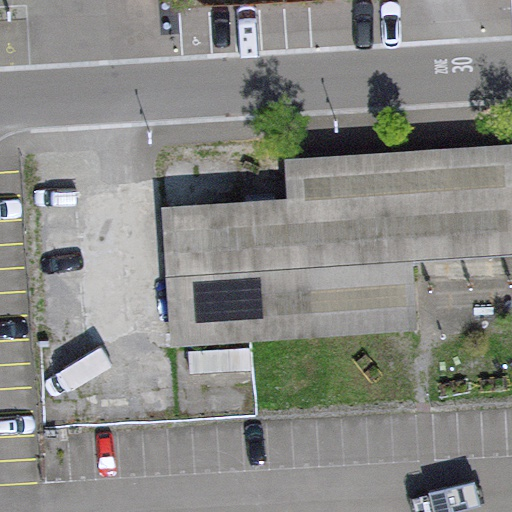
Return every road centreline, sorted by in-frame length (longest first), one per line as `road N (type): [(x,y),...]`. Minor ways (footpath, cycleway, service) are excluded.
road 1 (residential): [(511,82),(0,107)]
road 2 (unknown): [(0,495),(511,495)]
